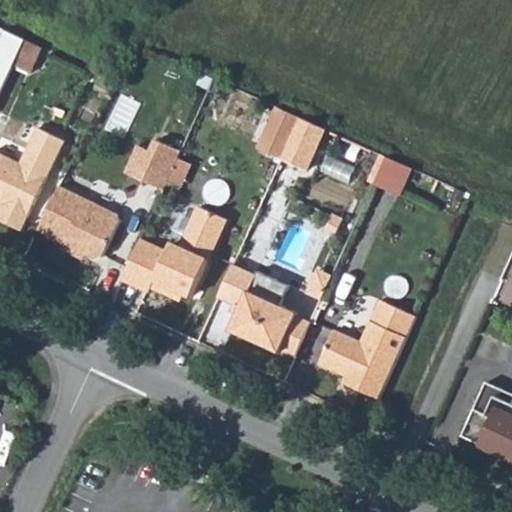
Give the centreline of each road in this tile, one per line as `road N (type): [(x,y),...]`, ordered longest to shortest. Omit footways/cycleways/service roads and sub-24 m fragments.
road 1 (residential): [(97,354),(426,511)]
road 2 (residential): [(26,511),(97,354)]
